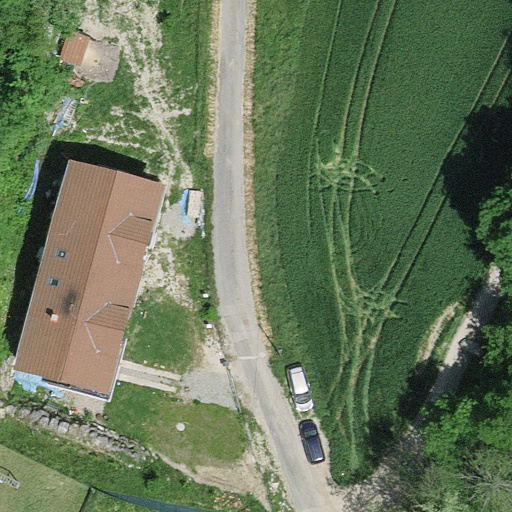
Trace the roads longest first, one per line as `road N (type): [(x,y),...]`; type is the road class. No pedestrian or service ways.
road 1 (residential): [(304,511),(241,353),(225,266),(229,0)]
road 2 (track): [(511,260),(383,511)]
